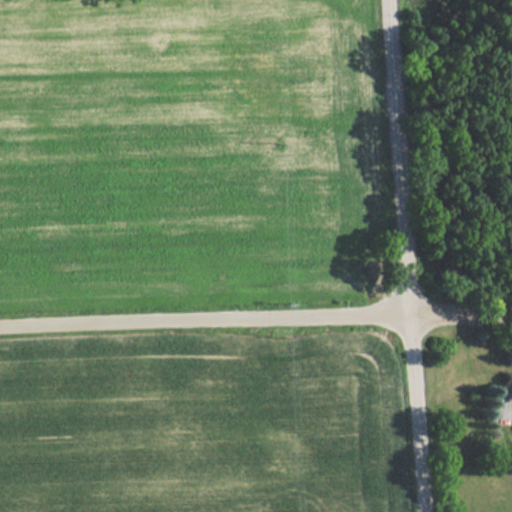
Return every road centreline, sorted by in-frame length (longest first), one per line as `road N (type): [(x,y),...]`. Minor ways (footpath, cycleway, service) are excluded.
road 1 (residential): [(422,511),(389,0)]
road 2 (residential): [(511,312),(0,322)]
